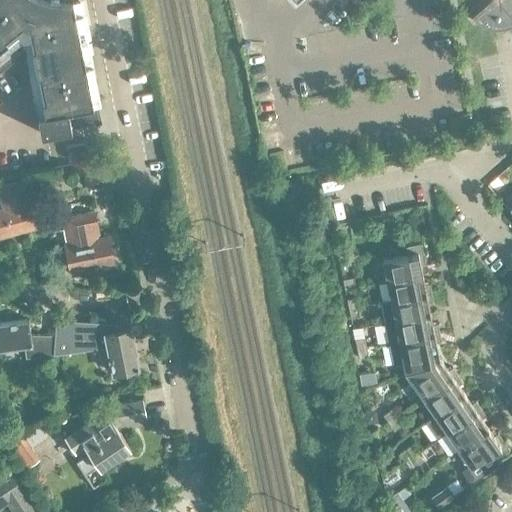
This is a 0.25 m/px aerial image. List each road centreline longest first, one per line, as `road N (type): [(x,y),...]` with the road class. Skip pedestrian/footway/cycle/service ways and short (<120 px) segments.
road 1 (residential): [(198,481),(99,0)]
road 2 (residential): [(459,167),(324,191)]
road 3 (residential): [(0,290),(125,300)]
